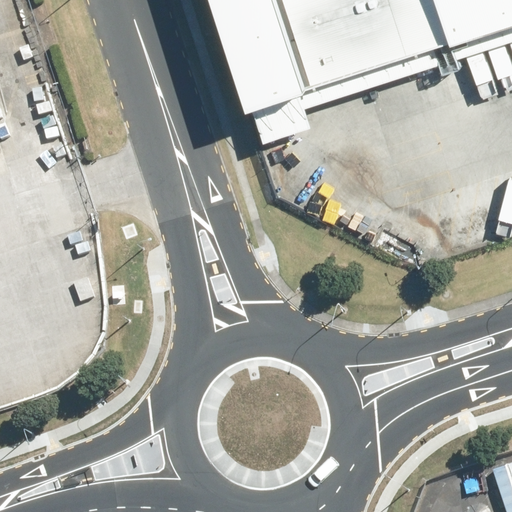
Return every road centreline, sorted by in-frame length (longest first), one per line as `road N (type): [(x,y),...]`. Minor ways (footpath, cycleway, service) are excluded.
road 1 (unclassified): [(160,121),(276,321)]
road 2 (unclassified): [(196,346),(191,274),(160,121)]
road 3 (unclassified): [(0,508),(167,403)]
road 4 (unclassified): [(341,358),(511,332)]
road 5 (unclassified): [(511,355),(362,424)]
road 6 (unclassified): [(190,487),(48,511)]
road 7 (unclassified): [(160,121),(122,0)]
